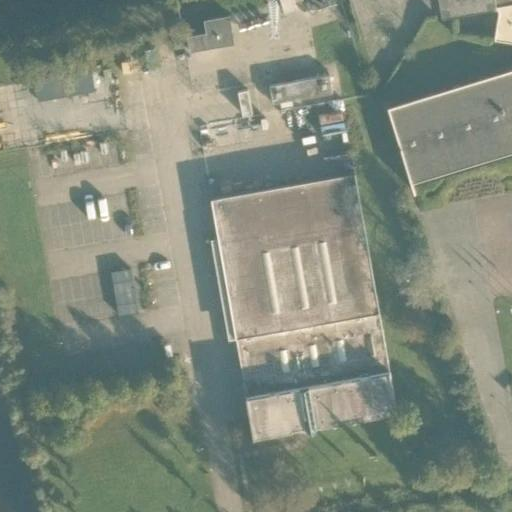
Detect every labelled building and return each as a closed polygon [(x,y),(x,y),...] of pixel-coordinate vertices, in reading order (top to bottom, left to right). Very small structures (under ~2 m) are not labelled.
[(296,9),(292,0),(280,0),(285,13),(296,9)] [(511,0),(439,0),(442,16),(494,6),(497,11),(493,39),(511,41),(511,68),(388,107),(415,193),(416,192),(413,183),(511,152),(511,0)] [(188,51),(234,43),(229,15),(203,19),(205,32),(186,36),(188,51)] [(269,85),(273,103),(280,101),(281,106),(292,104),(291,99),(332,92),(329,74),(269,85)] [(213,197),(255,436),(399,411),(357,172),(213,197)] [(111,270),(119,313),(137,310),(129,266),(111,270)]
